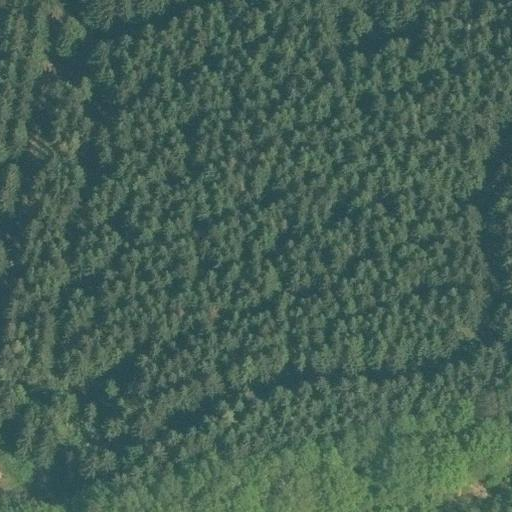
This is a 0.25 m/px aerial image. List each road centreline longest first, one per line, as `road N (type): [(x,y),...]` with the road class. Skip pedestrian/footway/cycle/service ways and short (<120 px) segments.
road 1 (track): [(0,315),(56,45)]
road 2 (track): [(228,0),(205,17),(129,42),(56,45),(64,0)]
